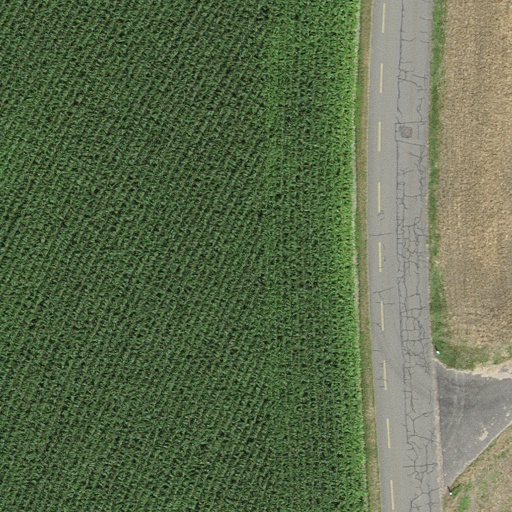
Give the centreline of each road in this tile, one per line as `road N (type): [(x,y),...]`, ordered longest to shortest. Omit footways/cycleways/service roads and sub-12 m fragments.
road 1 (residential): [(410,511),(397,102),(403,0)]
road 2 (track): [(511,376),(482,408),(406,414)]
